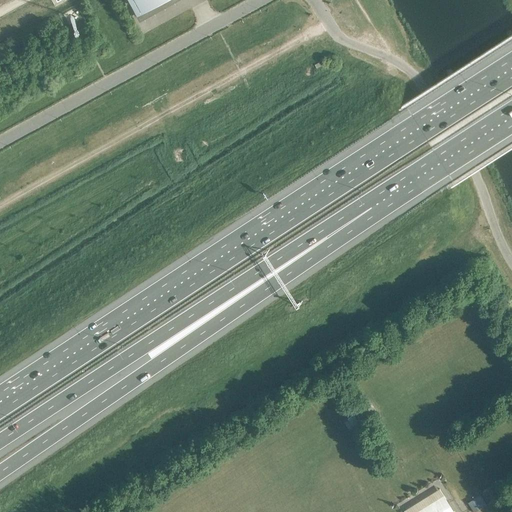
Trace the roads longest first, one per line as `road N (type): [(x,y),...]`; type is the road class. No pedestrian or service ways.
road 1 (motorway): [(511,69),(0,406)]
road 2 (motorway): [(0,469),(374,206)]
road 3 (motorway): [(0,440),(374,206)]
road 4 (unclassified): [(511,261),(479,180),(415,76),(335,34),(313,0)]
road 5 (unclassified): [(0,142),(262,0)]
road 6 (motorway): [(374,206),(511,115)]
